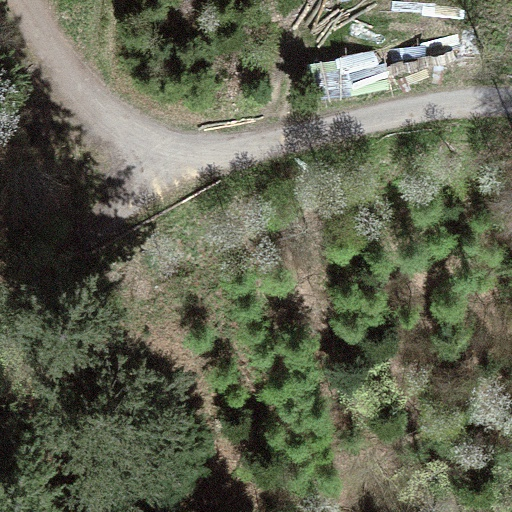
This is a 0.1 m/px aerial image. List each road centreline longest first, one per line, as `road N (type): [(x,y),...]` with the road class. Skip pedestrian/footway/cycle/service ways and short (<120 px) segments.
road 1 (track): [(23,0),(90,98),(131,137),(171,160),(432,98),(511,94)]
road 2 (track): [(171,160),(0,284)]
